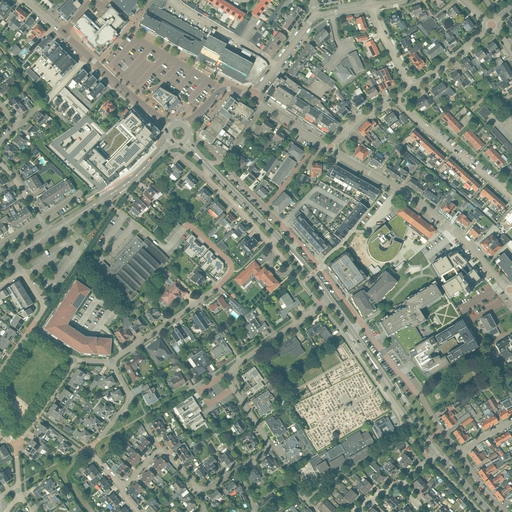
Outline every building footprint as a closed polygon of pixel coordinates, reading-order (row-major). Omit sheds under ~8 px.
[(0,0),(0,16),(3,19),(12,7),(9,5),(8,6),(5,4),(6,2),(6,3),(3,0),(2,2),(0,0)] [(42,0),(51,8),(51,7),(54,4),(56,3),(56,2),(53,0),(42,0)] [(85,0),(62,0),(58,5),(58,6),(59,8),(60,7),(57,11),(65,20),(68,22),(70,20),(78,10),(81,6),(82,4),(85,0)] [(111,0),(127,15),(129,17),(139,7),(137,5),(141,0),(111,0)] [(268,66),(266,62),(258,56),(255,61),(161,10),(166,0),(154,0),(155,1),(152,5),(145,17),(143,16),(139,25),(138,26),(139,26),(139,27),(139,28),(140,28),(141,28),(142,27),(154,34),(168,42),(168,43),(187,53),(188,53),(198,58),(201,53),(216,61),(214,65),(216,72),(217,72),(218,72),(219,71),(242,84),(249,82),(253,85),(268,66)] [(435,3),(437,5),(440,8),(444,5),(442,2),(445,0),(444,0),(430,0),(432,2),(435,0),(437,2),(435,3)] [(228,4),(223,1),(219,8),(224,11),(228,4)] [(266,8),(259,3),(256,8),(262,13),(266,8)] [(230,15),(234,8),(228,4),(224,11),(230,15)] [(75,25),(74,27),(81,34),(80,35),(88,43),(87,44),(99,55),(112,41),(116,37),(114,36),(117,33),(116,33),(126,22),(120,16),(121,15),(119,13),(111,6),(104,14),(94,24),(84,15),(74,25),(75,25)] [(296,6),(294,8),(296,10),(295,11),(294,13),(301,17),(304,12),(298,7),(296,6)] [(409,12),(411,17),(411,18),(415,16),(415,15),(418,13),(419,15),(422,23),(431,17),(427,12),(425,13),(422,14),(421,12),(419,6),(412,9),(412,11),(409,12)] [(454,18),(455,17),(459,13),(454,7),(449,11),(446,14),(448,17),(452,14),(454,18)] [(11,23),(8,26),(10,27),(13,24),(23,12),(18,8),(15,12),(13,14),(13,16),(9,21),(11,23)] [(239,11),(234,8),(230,15),(235,18),(239,11)] [(252,14),(258,18),(262,13),(256,8),(252,14)] [(239,11),(235,18),(241,22),(242,20),(243,18),(245,15),(239,11)] [(23,12),(13,24),(19,29),(24,23),(23,22),(28,16),(23,12)] [(443,12),(433,20),(436,23),(445,16),(443,12)] [(291,18),(297,22),(301,17),(294,13),(291,18)] [(397,14),(389,17),(392,24),(396,22),(398,26),(402,24),(405,29),(408,28),(405,21),(400,23),(397,14)] [(284,21),(293,27),(297,22),(291,18),(288,16),(284,21)] [(19,29),(17,31),(22,35),(23,33),(28,27),(29,28),(31,25),(35,22),(30,17),(27,21),(19,30),(19,29)] [(362,30),(367,29),(363,17),(356,20),(358,24),(359,24),(362,30)] [(426,37),(439,27),(436,23),(433,20),(431,17),(422,23),(417,26),(426,37)] [(468,31),(474,27),(473,27),(471,23),(472,23),(469,19),(468,19),(463,23),(461,21),(458,23),(458,24),(450,30),(456,37),(459,34),(456,30),(460,28),(461,29),(464,26),(468,31)] [(283,28),(285,29),(289,32),(293,27),(284,21),(283,23),(285,25),(283,28)] [(457,42),(456,41),(454,38),(455,37),(445,23),(441,25),(446,31),(445,32),(446,34),(445,35),(448,39),(446,40),(445,40),(449,46),(453,43),(454,44),(455,43),(457,42)] [(32,35),(29,38),(31,40),(42,28),(38,25),(35,28),(32,30),(33,31),(30,33),(32,35)] [(405,38),(400,41),(404,49),(409,46),(413,44),(410,40),(410,39),(411,39),(410,36),(410,35),(418,31),(415,27),(410,30),(410,31),(407,32),(403,35),(405,38)] [(35,43),(28,50),(31,52),(40,43),(38,40),(40,38),(42,36),(46,32),(42,28),(31,40),(33,41),(35,43)] [(328,35),(327,33),(323,29),(318,34),(323,40),(328,35)] [(278,32),(274,37),(276,38),(282,42),(286,37),(282,34),(280,33),(278,32)] [(323,40),(318,34),(313,39),(318,45),(320,47),(326,42),(323,40)] [(49,35),(38,46),(43,50),(44,51),(48,47),(47,45),(53,39),(49,35)] [(269,41),(278,48),(282,42),(276,38),(273,36),(269,41)] [(436,41),(431,46),(437,55),(443,50),(439,45),(442,43),(441,42),(438,37),(436,38),(438,40),(436,41)] [(266,46),(275,53),(278,48),(269,41),(266,46)] [(372,41),(369,42),(370,45),(368,47),(373,57),(379,54),(374,44),(372,41)] [(57,43),(55,42),(43,54),(65,76),(67,73),(68,73),(71,70),(77,64),(77,63),(76,63),(73,59),(68,54),(68,55),(59,47),(60,46),(57,43)] [(490,58),(496,53),(497,54),(500,52),(493,43),(486,48),(490,52),(488,54),(490,58)] [(310,55),(312,56),(313,57),(314,54),(312,52),(314,49),(308,44),(304,50),(310,55)] [(431,59),(437,55),(431,46),(423,51),(419,44),(417,46),(420,50),(421,51),(422,52),(425,56),(428,54),(431,59)] [(16,45),(9,51),(15,57),(21,50),(16,45)] [(418,69),(419,68),(419,69),(424,66),(423,65),(424,64),(421,59),(420,59),(415,53),(420,50),(417,46),(417,45),(412,49),(408,51),(412,55),(409,57),(414,64),(418,69)] [(262,51),(271,58),(275,53),(266,46),(262,51)] [(306,60),(308,62),(312,56),(310,55),(304,50),(300,56),(306,60)] [(475,55),(475,56),(479,61),(483,58),(486,62),(491,58),(490,58),(488,54),(485,51),(485,52),(483,53),(481,51),(479,53),(478,52),(475,55)] [(355,76),(349,68),(352,67),(355,74),(364,70),(355,52),(347,55),(348,57),(340,63),(335,67),(337,70),(334,73),(343,85),(355,76)] [(330,58),(324,53),(322,55),(326,59),(324,61),(326,62),(330,58)] [(300,56),(296,62),(302,66),(304,67),(308,62),(306,60),(300,56)] [(460,63),(463,67),(464,68),(466,66),(469,70),(470,69),(472,72),(476,69),(474,66),(476,64),(473,60),(472,60),(473,60),(470,62),(467,57),(460,63)] [(302,66),(296,62),(292,67),(298,72),(302,66)] [(481,64),(478,67),(483,74),(487,71),(481,64)] [(486,77),(496,70),(497,72),(501,70),(503,73),(509,70),(505,64),(499,67),(497,64),(496,65),(496,66),(487,71),(483,74),(486,77)] [(292,67),(287,73),(293,77),(298,72),(292,67)] [(482,76),(481,78),(482,80),(486,77),(483,74),(478,67),(476,69),(482,76)] [(94,100),(95,99),(105,88),(103,86),(104,86),(104,85),(104,84),(103,83),(102,82),(101,82),(100,82),(100,83),(99,84),(96,82),(97,81),(95,79),(95,78),(96,78),(96,77),(96,76),(95,76),(95,75),(94,75),(93,75),(92,75),(90,77),(87,75),(88,75),(86,73),(86,72),(86,71),(86,70),(86,69),(85,69),(85,68),(84,68),(83,68),(82,69),(81,70),(80,71),(72,80),(73,81),(70,84),(75,88),(79,84),(82,87),(78,92),(82,95),(85,92),(94,100)] [(376,77),(378,76),(379,76),(380,79),(383,77),(389,75),(386,69),(380,71),(380,70),(376,72),(375,70),(370,72),(371,74),(372,76),(375,74),(376,77)] [(503,82),(508,79),(511,76),(511,75),(509,70),(503,73),(499,76),(503,82)] [(0,85),(0,83),(4,81),(6,79),(9,77),(6,73),(3,75),(0,71),(0,85)] [(336,82),(320,71),(316,77),(321,81),(326,84),(332,89),(334,84),(336,82)] [(457,80),(460,84),(464,88),(466,86),(469,84),(463,75),(460,77),(456,72),(450,77),(454,82),(457,80)] [(464,74),(469,81),(472,78),(467,72),(464,74)] [(389,82),(392,81),(389,75),(383,77),(385,83),(383,84),(385,89),(391,86),(389,82)] [(270,97),(269,99),(284,109),(286,106),(287,106),(286,107),(288,107),(301,88),(285,77),(282,80),(280,79),(279,80),(277,78),(266,92),(268,93),(267,95),(270,97)] [(11,79),(6,83),(2,86),(4,88),(0,91),(0,92),(4,97),(12,91),(9,87),(14,83),(11,79)] [(370,87),(364,90),(366,93),(367,95),(370,99),(378,94),(373,86),(375,84),(372,79),(367,81),(370,87)] [(191,80),(187,85),(191,89),(195,85),(191,80)] [(442,83),(436,87),(440,93),(444,90),(446,93),(449,96),(451,95),(453,99),(457,96),(454,92),(453,93),(448,87),(446,89),(442,83)] [(65,87),(61,91),(66,96),(69,93),(70,93),(70,92),(65,87)] [(432,99),(435,103),(436,105),(440,102),(438,99),(442,96),(440,93),(436,87),(431,91),(435,97),(432,99)] [(167,108),(177,98),(160,88),(152,97),(163,107),(163,108),(165,111),(168,109),(167,108)] [(327,138),(331,133),(332,133),(337,126),(338,126),(340,124),(336,121),(336,120),(320,103),(321,102),(301,88),(288,107),(286,107),(287,106),(286,106),(284,109),(327,138)] [(352,101),(353,103),(356,107),(364,102),(359,95),(362,93),(359,88),(354,91),(358,97),(352,101)] [(63,102),(65,100),(67,97),(66,96),(61,91),(59,94),(62,97),(60,100),(56,96),(52,101),(58,107),(63,102)] [(337,94),(342,101),(346,98),(341,91),(337,94)] [(63,102),(58,107),(64,112),(69,108),(71,106),(74,103),(67,97),(65,100),(68,103),(66,105),(63,102)] [(414,103),(418,108),(419,109),(424,105),(426,108),(433,103),(429,98),(426,100),(423,97),(414,103)] [(12,100),(8,103),(12,107),(13,107),(13,106),(18,102),(15,98),(12,100)] [(222,109),(234,117),(244,103),(237,98),(235,101),(231,98),(230,98),(229,100),(228,100),(228,101),(222,109)] [(18,102),(13,106),(13,107),(17,111),(25,104),(26,104),(27,103),(26,101),(24,102),(23,103),(21,100),(19,101),(18,102)] [(105,102),(102,105),(104,106),(102,108),(99,111),(102,114),(105,111),(109,115),(111,113),(112,115),(115,112),(114,110),(115,108),(111,105),(112,104),(108,101),(106,103),(105,102)] [(343,101),(341,103),(339,102),(336,105),(338,106),(341,109),(337,112),(342,118),(349,112),(347,110),(350,108),(343,101)] [(75,114),(77,111),(79,108),(74,103),(71,106),(74,108),(72,111),(69,108),(64,112),(70,118),(75,114)] [(245,126),(255,112),(252,110),(254,108),(244,103),(234,117),(245,126)] [(25,104),(17,111),(20,116),(22,115),(24,117),(30,111),(29,110),(27,107),(25,104)] [(490,113),(487,109),(484,106),(478,113),(484,120),(489,115),(488,114),(490,113)] [(82,117),(85,114),(84,113),(79,108),(77,111),(80,114),(78,117),(75,114),(70,118),(72,120),(76,124),(82,117)] [(126,108),(122,112),(119,115),(121,117),(128,111),(126,108)] [(219,113),(230,122),(234,117),(222,109),(219,113)] [(148,125),(133,110),(107,136),(83,161),(102,179),(107,186),(128,171),(158,141),(155,138),(160,133),(154,127),(152,129),(150,128),(151,127),(151,126),(150,126),(150,125),(149,125),(148,125)] [(49,117),(48,117),(45,113),(43,116),(40,113),(38,114),(37,115),(35,116),(36,117),(34,119),(39,124),(41,126),(45,122),(49,117)] [(227,126),(230,122),(219,113),(218,114),(219,114),(216,118),(216,117),(215,118),(227,126)] [(447,123),(452,118),(447,113),(442,118),(447,123)] [(384,118),(384,119),(384,120),(389,127),(396,122),(398,126),(407,120),(406,118),(405,117),(404,118),(402,114),(396,118),(393,114),(390,116),(389,115),(384,118)] [(245,126),(234,117),(230,122),(242,131),(245,126)] [(227,126),(215,118),(212,122),(223,131),(227,126)] [(452,118),(447,123),(451,128),(457,123),(452,118)] [(269,133),(271,131),(273,127),(265,121),(261,127),(258,125),(254,132),(253,131),(250,136),(257,141),(260,136),(259,135),(263,129),(269,133)] [(367,121),(357,130),(371,144),(375,148),(381,143),(377,138),(378,137),(375,135),(373,137),(374,137),(373,138),(369,133),(374,128),(370,124),(367,121)] [(220,135),(223,131),(212,122),(208,127),(220,135)] [(230,122),(227,126),(239,135),(242,131),(230,122)] [(40,130),(38,128),(34,124),(32,126),(29,123),(23,129),(22,130),(27,135),(30,133),(37,132),(40,130)] [(457,123),(451,128),(456,133),(462,128),(457,123)] [(239,135),(227,126),(223,131),(234,139),(234,138),(235,139),(239,135)] [(220,135),(208,127),(205,131),(216,140),(220,135)] [(384,137),(385,138),(383,140),(382,139),(381,141),(383,144),(388,139),(389,138),(391,137),(392,135),(391,134),(386,129),(386,128),(383,131),(386,135),(384,137)] [(469,129),(467,132),(463,135),(468,140),(474,135),(469,129)] [(215,148),(216,149),(214,151),(222,157),(228,149),(227,148),(216,140),(205,131),(203,130),(202,131),(200,135),(201,136),(207,140),(206,141),(213,147),(213,148),(214,149),(215,149),(215,148)] [(274,136),(272,139),(274,140),(277,142),(277,143),(279,144),(281,144),(286,137),(281,134),(282,132),(279,130),(278,130),(277,132),(274,136)] [(220,135),(231,144),(234,140),(233,139),(234,139),(223,131),(220,135)] [(414,131),(411,135),(410,136),(415,141),(420,136),(414,131)] [(231,144),(220,135),(216,140),(227,148),(227,147),(228,147),(231,144)] [(474,135),(468,140),(473,145),(479,140),(474,135)] [(12,142),(13,143),(15,145),(16,144),(21,149),(29,140),(25,137),(22,139),(19,136),(18,137),(17,137),(12,142)] [(420,145),(425,140),(420,136),(415,141),(420,145)] [(268,140),(262,149),(265,151),(271,142),(268,140)] [(425,140),(420,145),(425,150),(430,145),(425,140)] [(479,140),(473,145),(478,151),(484,145),(479,140)] [(6,149),(3,152),(4,153),(3,153),(6,156),(8,158),(12,154),(13,156),(18,151),(14,147),(12,149),(9,146),(8,145),(7,147),(5,148),(6,149)] [(292,146),(290,149),(289,148),(287,149),(289,151),(288,153),(297,159),(296,160),(299,162),(305,153),(295,146),(293,145),(292,146)] [(364,160),(366,156),(370,150),(361,145),(359,147),(356,145),(355,148),(357,150),(354,155),(355,155),(355,156),(357,157),(357,156),(364,160)] [(430,154),(435,149),(430,145),(425,150),(430,154)] [(491,146),(488,149),(485,152),(490,158),(496,152),(491,146)] [(433,162),(440,154),(435,149),(430,154),(433,157),(430,159),(429,161),(426,165),(428,167),(432,163),(433,162)] [(496,152),(490,158),(495,163),(501,157),(496,152)] [(246,161),(238,153),(234,158),(236,160),(235,162),(235,163),(235,164),(236,164),(235,165),(239,168),(240,167),(242,169),(246,165),(248,167),(252,162),(248,158),(246,161)] [(372,158),(369,162),(370,163),(369,164),(372,166),(373,165),(377,168),(379,166),(380,164),(381,165),(383,162),(385,164),(388,160),(391,156),(389,155),(386,153),(384,157),(382,159),(376,155),(373,159),(372,158)] [(440,154),(433,162),(435,163),(437,161),(441,164),(442,162),(445,159),(440,154)] [(420,163),(411,156),(407,161),(416,169),(418,166),(420,164),(420,163)] [(296,163),(292,160),(288,157),(284,163),(291,168),(292,167),(293,168),(296,163)] [(501,157),(495,163),(500,168),(506,162),(501,157)] [(399,159),(397,162),(395,164),(396,165),(397,167),(395,170),(391,177),(395,179),(396,177),(397,178),(400,173),(399,173),(401,169),(399,167),(403,161),(399,159)] [(450,159),(447,163),(445,164),(448,167),(444,173),(443,172),(440,176),(442,178),(446,174),(450,169),(455,164),(450,159)] [(279,161),(277,160),(270,170),(272,172),(279,161)] [(28,163),(26,165),(25,164),(19,170),(23,173),(25,174),(24,174),(27,178),(31,176),(39,171),(36,167),(34,168),(28,163)] [(51,163),(38,172),(39,174),(51,167),(60,176),(62,174),(51,163)] [(280,169),(287,175),(291,170),(290,170),(291,168),(284,163),(280,169)] [(180,176),(179,175),(183,170),(177,164),(171,170),(169,167),(165,171),(170,176),(172,174),(177,179),(180,176)] [(253,182),(254,182),(256,184),(260,180),(255,175),(257,173),(256,172),(259,169),(254,164),(247,172),(249,174),(247,177),(250,180),(253,182)] [(323,166),(323,165),(312,164),(311,177),(316,178),(316,174),(318,175),(318,173),(321,174),(321,169),(325,169),(325,166),(323,166)] [(388,165),(386,167),(383,172),(391,177),(395,170),(397,167),(396,165),(395,164),(393,169),(388,165)] [(450,169),(453,171),(455,174),(460,169),(455,164),(450,169)] [(332,168),(325,175),(329,177),(333,180),(335,178),(334,178),(340,168),(335,166),(334,168),(332,168)] [(339,180),(344,171),(340,168),(334,178),(335,178),(339,180)] [(412,179),(410,181),(407,185),(414,190),(419,183),(419,184),(422,179),(422,178),(428,170),(426,168),(424,171),(423,170),(419,176),(420,177),(417,182),(415,181),(412,178),(412,179)] [(275,175),(282,180),(283,179),(284,179),(287,175),(280,169),(275,175)] [(408,174),(401,169),(399,173),(400,173),(397,178),(396,177),(395,179),(402,184),(407,177),(406,177),(408,174)] [(460,169),(455,174),(461,178),(465,173),(460,169)] [(349,173),(344,171),(339,180),(343,183),(349,173)] [(343,183),(348,185),(353,176),(349,173),(343,183)] [(466,183),(470,178),(465,173),(461,178),(466,183)] [(307,177),(302,174),(297,183),(303,186),(307,177)] [(35,176),(37,175),(26,181),(26,182),(27,181),(28,183),(28,184),(31,190),(32,189),(34,192),(33,192),(39,188),(40,190),(40,191),(48,185),(47,183),(42,186),(35,176)] [(180,182),(177,185),(181,189),(187,183),(193,188),(197,183),(189,175),(181,183),(180,182)] [(282,180),(275,175),(271,181),(279,187),(282,182),(281,181),(282,180)] [(4,176),(0,178),(0,191),(1,193),(2,192),(7,189),(5,186),(4,187),(4,185),(8,183),(4,176)] [(357,178),(353,176),(348,185),(352,188),(357,178)] [(352,188),(357,190),(362,181),(357,178),(352,188)] [(470,178),(466,183),(471,187),(475,182),(470,178)] [(66,179),(63,180),(65,183),(64,183),(63,182),(41,196),(42,197),(41,198),(39,196),(37,197),(38,200),(37,201),(43,211),(47,209),(46,208),(48,206),(47,204),(49,203),(50,204),(56,200),(55,199),(60,196),(60,197),(66,193),(66,192),(68,191),(69,193),(72,191),(73,193),(76,191),(76,190),(69,180),(67,181),(66,179)] [(259,185),(262,188),(263,189),(263,188),(265,188),(267,184),(267,183),(266,182),(263,180),(259,185)] [(366,184),(362,181),(357,190),(361,193),(366,184)] [(475,182),(471,187),(476,192),(481,187),(475,182)] [(421,195),(424,191),(426,188),(419,184),(419,183),(414,190),(421,195)] [(362,193),(366,195),(371,186),(366,184),(361,193),(362,193)] [(433,186),(431,184),(430,184),(428,188),(422,196),(429,201),(434,194),(437,190),(433,187),(433,186)] [(147,191),(156,200),(159,196),(158,195),(160,192),(152,185),(147,191)] [(370,198),(375,189),(371,186),(366,195),(370,198)] [(166,194),(170,198),(172,195),(171,194),(175,190),(172,187),(166,194)] [(485,187),(482,191),(481,193),(486,197),(490,192),(485,187)] [(207,201),(208,200),(211,196),(203,188),(196,196),(199,199),(202,196),(207,201)] [(270,191),(268,189),(265,191),(262,188),(257,193),(263,199),(268,194),(270,191)] [(8,200),(2,204),(5,209),(10,205),(14,202),(12,200),(14,199),(17,197),(13,190),(12,191),(11,189),(8,191),(9,193),(8,193),(6,195),(5,196),(8,200)] [(380,191),(375,189),(370,198),(369,199),(370,200),(374,202),(375,201),(377,197),(378,194),(380,191)] [(144,196),(142,198),(151,206),(156,200),(147,191),(143,195),(144,196)] [(297,203),(289,194),(285,191),(271,206),(275,210),(274,211),(278,214),(292,200),(296,204),(297,203)] [(496,197),(490,192),(486,197),(491,202),(496,197)] [(434,194),(429,201),(436,206),(441,199),(443,201),(446,196),(444,194),(443,196),(439,193),(437,196),(434,194)] [(449,195),(448,195),(445,199),(447,200),(440,209),(444,212),(445,211),(453,218),(456,214),(453,212),(456,208),(449,202),(453,198),(449,195)] [(501,201),(496,197),(491,202),(496,207),(501,201)] [(145,212),(151,206),(142,198),(140,201),(139,200),(136,204),(143,210),(145,212)] [(506,206),(501,201),(496,207),(498,209),(501,211),(500,213),(503,216),(507,211),(504,208),(506,206)] [(217,202),(214,206),(210,209),(218,217),(225,209),(217,202)] [(368,210),(360,203),(356,207),(365,214),(368,210)] [(139,218),(138,217),(140,214),(143,210),(136,204),(132,207),(133,208),(131,211),(132,212),(129,215),(137,221),(139,218)] [(368,245),(368,247),(368,249),(368,252),(369,254),(370,256),(371,257),(373,259),(375,261),(377,262),(380,263),(382,263),(385,263),(387,262),(390,261),(392,260),(394,259),(396,257),(397,255),(398,252),(408,226),(427,241),(431,237),(433,234),(436,231),(432,228),(432,227),(430,225),(430,226),(419,218),(420,217),(418,216),(417,216),(403,206),(397,214),(398,215),(379,230),(373,235),(372,236),(370,238),(369,240),(368,243),(368,245)] [(22,210),(22,211),(27,218),(32,215),(27,207),(22,210)] [(356,207),(353,211),(361,218),(365,214),(356,207)] [(462,214),(456,221),(457,221),(457,222),(458,223),(459,223),(461,225),(462,224),(464,221),(465,221),(467,220),(468,221),(469,220),(468,220),(470,218),(470,217),(476,209),(474,207),(466,217),(462,214)] [(462,224),(467,228),(470,224),(474,219),(476,221),(482,214),(476,209),(470,217),(470,218),(468,220),(469,220),(468,221),(467,220),(465,221),(464,221),(462,224)] [(22,211),(17,213),(22,221),(27,218),(22,211)] [(296,219),(292,223),(296,228),(304,220),(305,219),(298,211),(293,216),(296,219)] [(358,222),(361,218),(353,211),(350,215),(358,222)] [(17,213),(12,217),(17,225),(22,221),(17,213)] [(223,218),(219,222),(224,227),(227,223),(230,226),(232,223),(236,220),(229,214),(226,217),(224,219),(223,218)] [(7,215),(3,218),(7,224),(9,223),(12,228),(17,225),(12,217),(9,219),(7,215)] [(346,219),(355,226),(358,222),(350,215),(346,219)] [(221,220),(219,217),(213,223),(216,225),(221,220)] [(346,219),(343,223),(351,229),(355,226),(346,219)] [(296,228),(299,231),(307,224),(304,220),(296,228)] [(348,233),(351,229),(343,223),(340,226),(348,233)] [(238,237),(241,234),(243,236),(247,231),(240,224),(237,228),(236,229),(234,232),(232,230),(224,237),(226,239),(227,240),(233,233),(238,237)] [(307,224),(299,231),(302,235),(310,228),(307,224)] [(302,235),(306,239),(314,232),(316,230),(312,226),(310,228),(302,235)] [(340,226),(336,230),(345,237),(348,233),(340,226)] [(475,226),(472,229),(469,232),(475,239),(482,231),(480,229),(479,230),(475,226)] [(342,241),(345,237),(336,230),(333,234),(341,241),(342,241)] [(317,235),(314,232),(306,239),(309,243),(317,235)] [(196,239),(191,234),(185,242),(189,245),(183,252),(187,255),(197,244),(194,242),(196,239)] [(497,241),(485,251),(486,252),(487,251),(491,256),(500,250),(510,240),(504,234),(501,236),(502,237),(497,241)] [(317,235),(309,243),(312,246),(320,239),(317,235)] [(483,241),(479,244),(485,251),(497,241),(492,235),(491,236),(490,235),(483,241)] [(147,238),(143,242),(137,236),(113,261),(115,264),(113,263),(110,267),(111,268),(110,269),(103,262),(94,271),(115,291),(120,286),(129,295),(126,297),(131,302),(139,294),(136,291),(155,271),(158,274),(165,266),(164,265),(169,260),(147,238)] [(256,247),(255,246),(258,243),(257,242),(258,241),(255,239),(255,240),(253,238),(250,241),(248,240),(247,241),(245,238),(238,245),(242,248),(242,249),(245,246),(250,251),(253,248),(254,249),(256,247)] [(320,239),(312,246),(316,250),(324,243),(320,239)] [(226,247),(223,243),(220,241),(217,244),(224,251),(226,249),(226,247)] [(324,243),(316,250),(319,254),(324,250),(327,254),(333,249),(329,245),(325,241),(324,243)] [(201,256),(208,249),(203,245),(200,247),(197,244),(187,255),(191,259),(197,252),(201,256)] [(214,255),(208,250),(202,257),(206,261),(201,268),(205,271),(211,264),(214,260),(211,257),(214,255)] [(443,258),(429,266),(437,279),(438,279),(440,278),(440,277),(458,265),(462,269),(465,265),(466,267),(468,265),(469,265),(467,263),(468,263),(457,252),(457,253),(453,255),(452,253),(448,255),(449,256),(446,258),(445,257),(443,258)] [(346,253),(328,266),(348,293),(349,292),(350,294),(354,291),(353,289),(366,280),(346,253)] [(504,254),(498,258),(494,261),(508,277),(507,278),(510,282),(511,281),(511,282),(511,281),(511,260),(510,262),(504,254)] [(224,264),(217,257),(214,260),(211,264),(214,268),(210,273),(213,276),(216,273),(218,275),(224,269),(224,264)] [(394,269),(397,272),(405,264),(403,261),(394,269)] [(270,292),(279,284),(272,276),(273,275),(269,271),(268,272),(264,268),(261,271),(259,268),(260,267),(254,262),(244,271),(243,271),(234,279),(241,286),(250,278),(249,277),(253,273),(256,276),(255,276),(259,280),(263,277),(270,285),(267,288),(270,292)] [(371,265),(368,267),(374,275),(380,270),(377,266),(374,268),(371,265)] [(202,277),(205,274),(197,267),(193,273),(195,274),(190,279),(195,284),(196,283),(199,286),(201,284),(202,285),(206,280),(202,277)] [(442,286),(449,299),(453,296),(453,295),(458,292),(459,293),(462,291),(463,292),(465,295),(467,294),(468,295),(472,292),(471,291),(470,290),(470,289),(472,287),(473,288),(477,286),(475,283),(477,282),(479,284),(482,281),(474,269),(473,270),(472,270),(470,272),(471,273),(462,280),(464,282),(462,283),(461,281),(460,279),(458,276),(442,286)] [(362,317),(364,316),(373,310),(373,311),(374,311),(375,311),(375,310),(376,310),(376,309),(375,309),(374,307),(373,306),(376,303),(376,304),(377,303),(379,301),(380,301),(384,297),(384,296),(384,295),(389,290),(390,291),(394,286),(395,285),(397,282),(395,281),(395,280),(397,278),(396,276),(395,276),(388,272),(387,273),(385,271),(381,276),(382,278),(369,292),(367,294),(365,292),(367,290),(362,286),(354,293),(351,294),(353,296),(351,297),(353,301),(356,307),(357,307),(361,313),(360,314),(362,317)] [(0,293),(0,297),(3,302),(4,300),(6,298),(11,295),(21,311),(16,315),(17,315),(25,321),(27,319),(26,318),(28,317),(30,314),(28,310),(30,309),(29,307),(33,304),(30,300),(29,301),(27,297),(28,297),(23,289),(22,290),(21,288),(22,287),(18,281),(0,293)] [(110,356),(110,352),(111,339),(85,337),(68,325),(90,290),(81,284),(77,281),(76,282),(77,283),(76,285),(75,284),(70,291),(71,292),(67,298),(66,297),(62,304),(63,305),(61,307),(59,306),(56,309),(58,310),(54,316),(52,315),(48,321),(48,322),(48,321),(51,323),(48,327),(49,327),(50,330),(48,330),(49,331),(53,333),(51,336),(51,335),(51,336),(57,340),(58,339),(65,343),(65,342),(71,346),(70,347),(80,353),(84,354),(84,352),(91,353),(91,354),(99,355),(99,353),(106,354),(106,355),(110,356)] [(175,282),(158,301),(161,304),(164,300),(168,304),(174,298),(175,298),(175,299),(178,296),(177,296),(176,296),(178,294),(182,298),(187,293),(175,282)] [(382,321),(379,323),(380,325),(382,329),(383,332),(384,332),(385,334),(387,337),(387,338),(389,337),(392,335),(394,336),(395,337),(397,339),(398,340),(400,343),(406,354),(409,354),(409,355),(409,356),(410,356),(410,357),(410,358),(410,359),(411,360),(412,361),(413,363),(415,366),(424,376),(425,375),(423,374),(427,372),(430,375),(430,376),(449,365),(444,357),(440,359),(439,357),(438,356),(431,359),(429,356),(435,350),(434,350),(433,347),(437,345),(434,339),(432,337),(429,339),(427,340),(426,341),(425,339),(422,340),(415,328),(414,328),(415,328),(424,322),(426,321),(425,319),(419,310),(414,313),(413,311),(422,306),(436,297),(438,299),(436,300),(436,301),(440,298),(443,296),(436,285),(436,284),(435,282),(434,282),(435,282),(435,283),(436,284),(433,286),(432,285),(431,285),(425,289),(425,290),(420,293),(419,292),(418,293),(413,296),(412,296),(413,298),(408,301),(407,300),(403,302),(404,303),(401,304),(401,303),(397,305),(398,307),(393,310),(392,309),(388,311),(391,316),(388,317),(382,321)] [(142,296),(141,296),(143,299),(144,299),(146,302),(149,300),(152,298),(148,292),(142,296)] [(282,313),(280,314),(282,318),(289,313),(288,312),(301,303),(296,297),(292,300),(287,293),(285,295),(284,294),(283,295),(280,298),(286,307),(281,310),(282,313)] [(240,312),(239,312),(241,314),(241,315),(244,317),(245,316),(249,313),(236,302),(232,298),(226,303),(222,297),(217,300),(218,302),(215,303),(208,307),(212,312),(217,308),(219,310),(222,308),(224,310),(225,309),(227,311),(233,305),(235,307),(237,309),(238,307),(241,310),(240,312)] [(160,314),(157,310),(156,308),(152,311),(152,310),(145,315),(146,315),(147,317),(151,323),(158,319),(158,318),(158,319),(156,316),(160,314)] [(242,327),(247,335),(250,339),(254,336),(254,335),(259,332),(260,333),(259,332),(262,330),(263,331),(268,328),(264,322),(260,325),(255,318),(259,315),(255,309),(249,313),(245,316),(249,322),(242,327)] [(209,327),(208,325),(211,323),(209,320),(208,320),(206,317),(202,311),(198,314),(199,315),(197,316),(197,315),(196,316),(195,316),(195,317),(190,321),(194,325),(192,326),(193,327),(194,328),(194,329),(196,330),(198,330),(200,329),(202,333),(209,327)] [(489,314),(479,320),(480,320),(482,324),(481,325),(482,329),(484,328),(487,333),(488,332),(492,339),(491,336),(498,332),(500,335),(500,334),(491,319),(489,314)] [(17,315),(14,320),(22,326),(25,321),(17,315)] [(122,318),(128,327),(132,325),(129,320),(129,318),(127,315),(125,316),(124,317),(122,318)] [(136,324),(132,327),(134,330),(137,333),(147,326),(144,322),(141,317),(135,321),(136,324)] [(126,329),(129,327),(128,327),(122,318),(119,321),(124,327),(114,334),(119,341),(120,340),(122,343),(128,339),(132,336),(129,332),(126,329)] [(10,325),(14,328),(18,330),(22,326),(14,320),(10,325)] [(462,320),(434,336),(439,344),(461,331),(468,343),(446,356),(451,364),(478,347),(474,340),(476,339),(468,326),(466,327),(462,320)] [(306,337),(309,341),(311,345),(313,343),(310,339),(320,331),(329,344),(335,340),(328,331),(324,326),(323,327),(319,322),(305,332),(308,336),(306,337)] [(7,326),(4,331),(5,332),(14,338),(16,334),(15,334),(16,332),(12,330),(9,327),(7,326)] [(175,332),(171,335),(173,339),(176,343),(181,340),(182,342),(184,340),(188,337),(191,340),(194,338),(188,330),(186,331),(185,330),(184,329),(183,327),(178,331),(177,329),(174,331),(175,332)] [(220,346),(212,352),(214,354),(217,358),(224,353),(227,356),(232,353),(222,338),(226,335),(223,331),(214,337),(220,346)] [(5,332),(5,333),(2,336),(10,341),(10,340),(11,341),(14,338),(5,332)] [(498,343),(495,345),(499,352),(504,360),(509,357),(510,357),(511,356),(511,355),(511,356),(511,355),(510,352),(509,353),(508,353),(506,355),(505,353),(503,350),(506,348),(509,347),(510,346),(510,347),(511,347),(511,346),(511,334),(508,338),(506,340),(506,339),(498,343)] [(0,335),(0,341),(7,346),(10,343),(9,342),(10,341),(2,336),(0,335)] [(300,345),(298,342),(295,338),(290,341),(278,350),(278,349),(277,350),(282,357),(293,350),(298,357),(304,353),(299,346),(300,345)] [(451,339),(438,347),(443,355),(456,348),(451,339)] [(147,349),(150,353),(158,364),(161,362),(158,357),(163,354),(167,358),(170,355),(160,340),(147,349)] [(204,369),(201,364),(208,359),(200,348),(196,351),(197,353),(194,356),(192,353),(186,357),(188,360),(191,358),(197,366),(191,370),(196,377),(201,374),(199,372),(204,369)] [(137,366),(136,365),(144,360),(140,354),(127,363),(127,364),(127,366),(126,367),(134,381),(140,378),(135,370),(136,369),(137,369),(137,368),(137,367),(137,366)] [(170,359),(174,364),(178,360),(175,355),(170,359)] [(257,384),(251,388),(255,393),(264,386),(261,381),(263,380),(254,367),(249,370),(250,371),(241,378),(242,377),(244,380),(245,379),(246,381),(253,377),(254,378),(257,384)] [(83,379),(86,375),(89,377),(91,375),(83,369),(82,372),(78,369),(75,373),(75,374),(83,379)] [(176,379),(171,382),(168,383),(172,390),(175,389),(176,390),(180,387),(180,386),(186,383),(183,379),(182,376),(180,372),(174,376),(176,379)] [(71,379),(79,385),(82,387),(86,382),(83,379),(75,374),(72,378),(71,379)] [(108,388),(116,384),(114,381),(115,379),(113,379),(112,376),(106,379),(106,378),(106,377),(103,375),(98,382),(97,382),(98,383),(99,383),(101,386),(106,384),(108,388)] [(70,389),(77,394),(80,396),(82,393),(79,391),(82,387),(79,385),(71,379),(71,380),(68,384),(72,387),(70,389)] [(158,399),(156,395),(154,392),(155,391),(155,390),(155,389),(154,389),(154,388),(153,388),(152,389),(150,390),(147,384),(145,385),(141,388),(143,391),(144,391),(145,392),(142,393),(144,397),(143,398),(147,405),(158,399)] [(273,384),(272,384),(267,387),(270,392),(273,390),(274,393),(277,391),(273,384)] [(69,399),(72,402),(77,394),(70,389),(68,392),(64,389),(62,393),(61,394),(69,399)] [(112,389),(104,393),(108,400),(109,400),(114,402),(115,401),(116,401),(123,397),(122,395),(122,393),(120,392),(119,390),(115,392),(114,392),(112,389)] [(261,416),(265,413),(273,408),(269,401),(273,398),(268,391),(254,400),(256,403),(259,401),(261,404),(256,407),(261,416)] [(60,404),(67,409),(72,402),(69,399),(61,394),(61,395),(60,395),(58,399),(61,402),(60,404)] [(192,396),(175,407),(180,414),(178,415),(178,416),(185,412),(182,408),(187,406),(189,409),(197,404),(192,396)] [(505,409),(509,416),(511,414),(511,399),(511,397),(507,399),(507,401),(502,404),(503,406),(505,409)] [(492,398),(488,401),(493,409),(497,407),(492,398)] [(455,403),(451,405),(453,409),(458,406),(461,410),(464,408),(461,404),(458,401),(458,400),(455,402),(455,403)] [(99,403),(97,405),(93,411),(99,417),(102,414),(107,417),(108,415),(110,415),(110,413),(112,411),(105,405),(104,407),(99,403)] [(51,409),(58,414),(59,413),(62,410),(65,412),(67,409),(60,404),(58,407),(54,404),(51,408),(52,408),(51,409)] [(185,412),(178,416),(180,415),(185,422),(183,423),(189,419),(187,416),(192,413),(194,416),(202,411),(197,404),(189,409),(185,412)] [(231,417),(234,415),(239,412),(236,407),(234,408),(231,404),(224,409),(227,414),(229,413),(231,417)] [(467,404),(464,406),(472,418),(476,415),(469,404),(468,405),(467,404)] [(498,414),(499,416),(502,420),(509,416),(505,409),(503,406),(500,408),(500,409),(497,411),(498,414)] [(57,424),(59,421),(62,417),(58,414),(51,409),(50,410),(47,414),(51,416),(49,419),(57,424)] [(217,409),(211,413),(215,419),(218,417),(217,416),(220,414),(217,409)] [(185,422),(188,426),(186,427),(189,426),(192,431),(197,428),(195,426),(204,420),(199,413),(202,411),(183,423),(185,422)] [(449,411),(441,417),(445,423),(453,417),(453,416),(454,416),(453,415),(452,413),(451,412),(450,413),(449,411)] [(485,416),(491,426),(498,422),(494,415),(491,412),(485,416)] [(460,424),(461,423),(470,416),(468,413),(457,420),(460,424)] [(478,420),(484,430),(491,426),(485,416),(484,415),(481,417),(482,418),(478,420)] [(153,430),(154,431),(163,425),(161,422),(164,421),(161,416),(153,421),(153,422),(154,421),(155,423),(154,424),(152,425),(154,428),(153,429),(154,430),(153,430)] [(461,423),(463,427),(473,420),(470,416),(461,423)] [(269,419),(265,422),(269,429),(271,428),(272,429),(273,430),(273,431),(273,432),(272,432),(274,436),(277,434),(279,437),(280,436),(280,437),(283,441),(285,440),(282,435),(287,432),(279,419),(275,421),(272,417),(269,419)] [(372,426),(377,436),(380,441),(385,438),(379,427),(385,424),(391,434),(396,431),(388,417),(384,419),(384,418),(374,423),(375,425),(372,426)] [(453,417),(445,423),(449,428),(457,422),(453,417)] [(87,418),(83,424),(85,426),(89,429),(92,426),(97,430),(98,428),(100,428),(100,425),(102,423),(98,420),(95,418),(94,420),(92,422),(90,420),(87,418)] [(238,435),(243,432),(247,429),(244,424),(245,423),(243,419),(232,426),(238,435)] [(37,429),(45,434),(47,436),(48,437),(48,436),(51,432),(53,429),(46,424),(44,427),(40,424),(38,428),(37,429)] [(163,425),(154,431),(155,432),(156,433),(157,432),(159,435),(166,430),(170,428),(169,425),(165,428),(163,425)] [(453,433),(457,438),(463,434),(461,432),(463,430),(461,427),(453,433)] [(47,443),(45,442),(46,440),(45,440),(47,436),(45,434),(37,429),(36,430),(34,434),(40,438),(38,441),(45,446),(47,443)] [(81,439),(86,442),(88,440),(90,440),(90,438),(91,435),(85,430),(82,434),(77,430),(72,436),(79,442),(81,439)] [(167,436),(163,439),(165,442),(164,442),(165,444),(164,444),(165,445),(174,439),(176,438),(171,430),(166,434),(167,436)] [(376,445),(373,441),(367,431),(361,435),(359,432),(346,439),(349,444),(348,445),(346,442),(341,445),(341,444),(327,452),(325,450),(318,454),(318,456),(309,461),(313,468),(312,468),(314,472),(317,470),(320,473),(329,468),(331,466),(333,469),(340,466),(346,462),(345,459),(348,457),(353,465),(372,453),(369,449),(376,445)] [(511,435),(510,436),(508,432),(501,436),(504,442),(509,440),(510,442),(511,440),(511,435)] [(248,433),(243,437),(239,439),(241,442),(246,439),(247,441),(245,443),(247,446),(245,447),(247,451),(249,450),(250,452),(255,449),(253,447),(254,447),(258,445),(254,438),(255,438),(252,434),(250,436),(248,433)] [(464,436),(463,434),(457,438),(461,444),(469,438),(467,434),(464,436)] [(58,449),(65,454),(67,452),(69,452),(68,450),(70,447),(65,444),(68,441),(61,435),(56,441),(61,445),(58,449)] [(284,452),(286,454),(295,448),(296,444),(298,443),(293,435),(284,441),(286,444),(285,445),(282,447),(282,449),(284,449),(285,450),(284,452)] [(142,436),(141,438),(144,441),(142,444),(150,451),(151,450),(150,450),(151,449),(150,448),(153,445),(142,436)] [(494,440),(496,444),(497,446),(501,444),(502,446),(503,446),(504,446),(505,445),(506,444),(504,442),(501,436),(494,440)] [(174,439),(165,445),(166,446),(167,447),(168,446),(170,449),(173,447),(175,449),(178,446),(181,445),(180,442),(178,440),(176,442),(174,439)] [(483,442),(480,443),(483,449),(484,450),(490,446),(492,444),(491,443),(488,439),(484,442),(483,442)] [(45,446),(38,441),(36,443),(32,441),(30,445),(29,446),(37,451),(40,453),(43,449),(47,453),(50,449),(45,446)] [(149,452),(150,451),(142,444),(140,446),(136,443),(134,445),(138,448),(144,454),(147,452),(148,453),(149,452)] [(180,449),(176,451),(178,454),(177,455),(177,456),(178,458),(187,452),(189,450),(184,443),(181,445),(178,446),(180,449)] [(403,443),(397,447),(400,452),(406,448),(403,443)] [(216,453),(210,445),(207,447),(212,455),(216,453)] [(28,446),(26,450),(30,453),(28,456),(35,460),(40,453),(37,451),(29,446),(29,447),(28,446)] [(478,452),(480,451),(477,447),(469,454),(474,459),(479,454),(478,452)] [(141,457),(138,454),(135,451),(131,448),(129,450),(133,453),(131,456),(139,463),(139,462),(140,461),(139,460),(141,457)] [(222,451),(224,454),(221,456),(219,458),(222,463),(224,461),(227,466),(230,464),(234,461),(231,457),(228,451),(226,448),(222,451)] [(300,450),(295,448),(286,454),(288,457),(287,458),(285,460),(289,466),(290,465),(291,463),(291,462),(294,463),(301,458),(299,456),(300,450)] [(7,450),(0,454),(0,460),(2,463),(8,460),(6,457),(9,455),(8,452),(9,451),(7,450)] [(187,452),(178,458),(178,459),(179,458),(179,459),(181,459),(183,462),(186,460),(187,459),(188,461),(194,457),(189,450),(187,452)] [(479,454),(474,459),(478,465),(482,461),(486,458),(485,457),(487,455),(484,451),(481,453),(479,454)] [(401,463),(399,465),(403,469),(405,467),(406,468),(409,465),(408,464),(411,461),(412,462),(404,453),(400,457),(398,459),(398,460),(400,462),(399,462),(401,463)] [(499,457),(495,453),(488,459),(491,462),(499,457)] [(503,460),(504,461),(511,458),(508,453),(502,456),(504,460),(503,460)] [(138,464),(139,463),(131,456),(128,458),(125,455),(123,457),(127,460),(126,460),(133,466),(135,464),(137,465),(137,464),(138,464)] [(205,467),(208,471),(210,475),(217,471),(213,465),(217,463),(213,457),(207,461),(208,462),(204,465),(205,467)] [(272,472),(276,469),(280,466),(275,459),(272,461),(269,457),(261,463),(264,467),(267,471),(270,469),(272,472)] [(155,461),(163,468),(166,466),(169,469),(171,467),(161,458),(158,460),(157,459),(156,460),(155,461)] [(398,465),(394,462),(391,459),(387,463),(388,464),(384,469),(392,476),(398,470),(395,468),(398,465)] [(130,469),(127,466),(124,463),(120,460),(118,462),(122,465),(119,468),(127,475),(128,474),(129,473),(128,472),(130,469)] [(163,468),(155,461),(154,462),(155,462),(154,463),(155,464),(152,467),(156,470),(159,473),(163,476),(165,474),(161,471),(163,468)] [(494,467),(481,477),(484,481),(490,477),(489,474),(493,471),(493,472),(497,470),(496,470),(504,464),(503,462),(494,467)] [(88,475),(89,476),(96,469),(92,464),(88,468),(87,467),(88,466),(85,464),(79,469),(82,473),(83,473),(86,477),(88,475)] [(486,470),(484,468),(478,472),(481,477),(494,467),(493,464),(489,467),(490,467),(486,470)] [(206,472),(205,471),(202,465),(197,468),(198,470),(195,472),(199,478),(198,478),(200,481),(203,479),(202,479),(205,476),(204,473),(206,472)] [(253,484),(257,481),(261,478),(260,476),(262,474),(260,470),(257,466),(254,468),(255,469),(253,470),(252,468),(247,472),(251,478),(250,478),(253,484)] [(127,476),(127,475),(119,468),(117,470),(113,467),(112,469),(122,478),(124,476),(125,477),(126,476),(127,476)] [(1,469),(0,469),(0,480),(0,481),(4,479),(6,482),(6,483),(11,479),(9,475),(11,474),(8,469),(3,472),(1,469)] [(100,473),(96,469),(89,476),(92,480),(90,482),(88,484),(90,486),(92,484),(97,480),(95,478),(100,473)] [(155,477),(149,470),(146,473),(145,472),(145,473),(144,473),(143,474),(151,481),(154,479),(157,482),(159,480),(155,477)] [(372,478),(370,480),(374,484),(376,482),(378,484),(383,479),(384,480),(387,477),(380,470),(375,475),(374,474),(373,474),(371,476),(371,477),(372,478)] [(488,487),(492,491),(498,486),(496,484),(500,481),(500,482),(509,475),(507,472),(502,476),(488,487)] [(352,475),(358,480),(359,482),(368,491),(372,487),(366,480),(363,482),(354,473),(352,475)] [(140,479),(144,483),(147,486),(151,489),(153,487),(149,484),(151,481),(143,474),(142,475),(143,475),(142,476),(143,477),(140,479)] [(489,479),(485,482),(488,487),(502,476),(500,474),(496,477),(497,477),(493,480),(491,478),(489,479)] [(423,494),(426,491),(433,484),(435,481),(432,478),(426,485),(422,481),(423,480),(419,477),(412,485),(419,492),(421,491),(423,494)] [(96,485),(100,489),(108,482),(104,478),(99,482),(97,480),(92,484),(94,487),(96,485)] [(40,487),(32,492),(38,499),(42,496),(40,493),(44,489),(48,492),(50,494),(54,491),(52,489),(53,488),(51,485),(53,483),(50,479),(47,482),(46,480),(41,483),(42,484),(42,485),(40,487)] [(183,486),(184,486),(179,480),(174,484),(173,484),(170,487),(173,490),(174,489),(176,492),(177,493),(172,498),(174,501),(184,492),(182,490),(185,488),(185,487),(184,488),(183,486)] [(111,487),(108,482),(100,489),(104,493),(101,495),(103,498),(101,500),(106,495),(109,493),(107,491),(111,487)] [(225,490),(226,491),(226,490),(230,495),(235,491),(239,496),(240,496),(243,504),(248,502),(244,494),(243,494),(242,489),(238,484),(236,486),(233,482),(224,488),(225,489),(225,490)] [(338,485),(341,488),(354,500),(358,496),(354,492),(356,490),(353,488),(349,492),(344,488),(346,487),(341,482),(340,482),(338,485)] [(359,482),(353,488),(356,490),(361,496),(363,493),(365,495),(368,491),(359,482)] [(500,489),(494,494),(497,498),(510,487),(508,484),(506,482),(502,485),(505,489),(502,491),(500,489)] [(131,486),(139,494),(142,491),(145,495),(147,493),(137,483),(135,486),(134,485),(133,486),(132,485),(131,486)] [(427,494),(423,498),(428,502),(435,495),(430,491),(433,488),(435,486),(433,484),(426,491),(428,493),(427,494)] [(131,490),(129,492),(132,495),(130,496),(131,497),(138,505),(141,502),(141,501),(142,500),(140,499),(142,497),(139,494),(131,486),(131,487),(131,488),(130,489),(131,490)] [(49,508),(50,510),(61,502),(58,498),(57,499),(55,496),(59,494),(58,492),(61,489),(60,487),(54,491),(50,494),(44,499),(46,502),(47,501),(49,503),(46,504),(45,503),(42,506),(46,511),(49,508)] [(501,502),(507,497),(505,495),(509,492),(509,493),(511,490),(511,489),(510,487),(497,498),(501,502)] [(350,504),(354,500),(341,488),(340,490),(342,491),(346,495),(343,498),(346,501),(350,504)] [(222,492),(220,493),(217,490),(209,497),(212,501),(209,503),(213,508),(220,503),(217,500),(220,497),(223,500),(226,498),(222,492)] [(106,495),(101,500),(103,502),(104,501),(108,506),(109,504),(117,498),(113,493),(108,498),(106,495)] [(187,510),(186,511),(192,511),(193,511),(192,510),(196,506),(194,503),(196,501),(192,495),(191,495),(189,493),(182,498),(188,506),(186,508),(187,510)] [(435,495),(428,502),(433,507),(437,504),(438,503),(440,505),(443,501),(445,500),(445,499),(444,498),(438,493),(435,495)] [(260,508),(274,498),(272,494),(257,505),(260,508)] [(345,503),(346,501),(343,498),(340,495),(335,500),(342,506),(345,503)] [(400,503),(393,496),(386,503),(393,510),(400,503)] [(121,502),(117,498),(109,504),(113,509),(111,511),(113,511),(118,509),(116,506),(121,502)] [(149,507),(147,509),(149,511),(150,511),(157,511),(159,511),(157,508),(157,507),(155,505),(154,504),(156,502),(154,499),(153,498),(147,505),(149,507)] [(319,507),(323,511),(330,504),(326,500),(319,507)] [(446,511),(448,511),(445,508),(447,505),(443,501),(440,505),(439,506),(441,508),(437,511),(446,511)]
